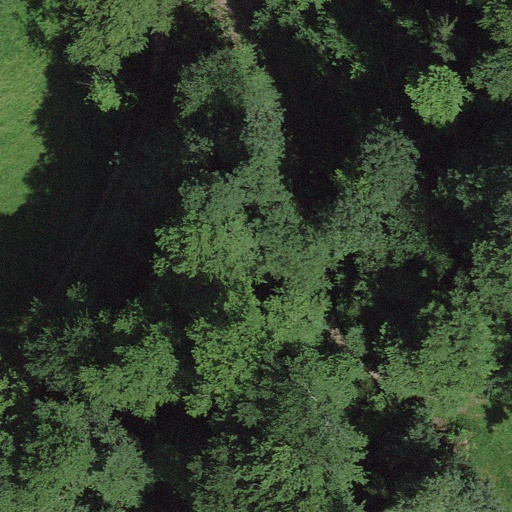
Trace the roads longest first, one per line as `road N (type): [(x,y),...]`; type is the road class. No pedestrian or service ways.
road 1 (track): [(233,0),(248,13),(291,106),(344,313),(363,356),(400,378),(511,397)]
road 2 (track): [(0,402),(57,306),(123,166),(166,0)]
